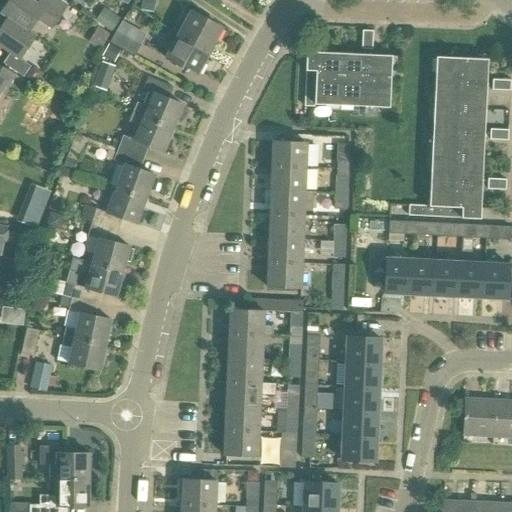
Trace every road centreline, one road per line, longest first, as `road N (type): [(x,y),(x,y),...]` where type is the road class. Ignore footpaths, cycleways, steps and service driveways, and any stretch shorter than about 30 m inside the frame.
road 1 (residential): [(134,416),(181,223),(218,127),(290,0)]
road 2 (residential): [(404,511),(439,375),(456,362),(511,362)]
road 3 (residential): [(0,408),(134,416)]
